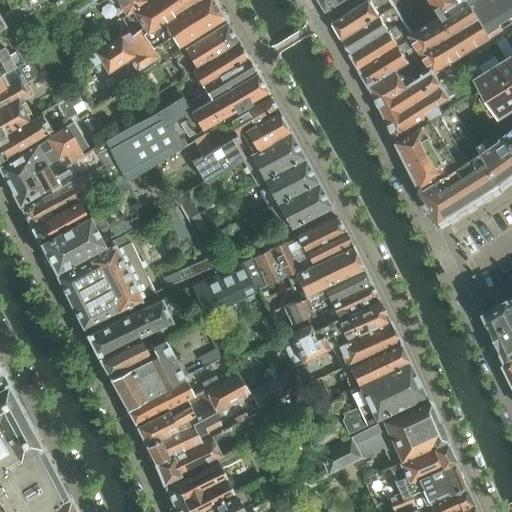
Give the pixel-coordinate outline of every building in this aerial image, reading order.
[(84,0),(70,10),(62,16),(67,22),(96,2),(95,0),(84,0)] [(143,34),(195,0),(140,0),(129,7),(131,12),(142,28),(134,33),(131,28),(127,30),(128,31),(121,35),(95,51),(94,50),(86,55),(93,66),(100,62),(107,73),(128,60),(137,71),(138,70),(142,77),(160,66),(155,59),(159,57),(153,48),(143,34)] [(129,7),(140,0),(108,0),(111,3),(115,0),(125,16),(131,12),(129,7)] [(211,0),(195,0),(143,34),(153,48),(171,37),(178,48),(181,46),(184,49),(226,22),(211,0)] [(325,5),(327,8),(327,10),(329,9),(342,0),(321,0),(325,5)] [(390,9),(395,6),(395,5),(391,0),(368,0),(334,21),(335,23),(343,36),(343,37),(344,38),(358,29),(360,33),(367,28),(365,25),(385,12),(387,16),(392,12),(390,9)] [(432,0),(442,15),(413,33),(412,34),(413,37),(423,54),(435,71),(462,54),(497,32),(476,0),(432,0)] [(511,0),(476,0),(497,32),(511,22),(511,0)] [(358,29),(344,38),(345,39),(351,50),(352,52),(353,53),(405,20),(395,5),(395,6),(390,9),(392,12),(387,16),(385,12),(365,25),(367,28),(360,33),(358,29)] [(405,20),(353,53),(362,69),(413,37),(412,34),(413,33),(405,20)] [(184,49),(196,69),(192,71),(238,43),(226,22),(184,49)] [(511,22),(497,32),(462,54),(482,87),(483,86),(500,113),(500,114),(502,117),(505,115),(511,110),(511,22)] [(0,62),(6,73),(23,63),(4,31),(0,33),(0,62)] [(413,37),(362,69),(372,85),(372,86),(423,54),(413,37)] [(238,43),(192,71),(200,85),(247,57),(238,43)] [(423,54),(372,86),(400,140),(444,112),(440,106),(459,93),(448,75),(441,80),(435,71),(423,54)] [(247,57),(200,85),(209,99),(255,72),(247,57)] [(24,72),(27,70),(23,63),(6,73),(0,75),(0,89),(25,75),(24,72)] [(24,72),(25,75),(0,89),(0,137),(30,121),(18,98),(28,92),(23,84),(35,77),(27,70),(24,72)] [(192,116),(180,124),(189,137),(201,130),(267,92),(255,72),(209,99),(189,112),(192,116)] [(104,140),(94,147),(101,161),(112,181),(123,175),(126,180),(183,147),(184,147),(183,146),(186,144),(183,138),(180,139),(171,124),(190,111),(181,96),(155,113),(131,125),(104,140)] [(270,96),(228,121),(236,135),(278,111),(270,96)] [(444,112),(400,140),(424,189),(480,152),(452,107),(444,112)] [(288,131),(288,130),(278,111),(236,135),(216,147),(192,161),(204,181),(242,159),(288,131)] [(30,121),(0,137),(0,160),(51,129),(42,115),(30,121)] [(65,125),(45,138),(37,144),(0,166),(0,168),(9,186),(57,155),(63,166),(83,154),(78,146),(85,141),(73,122),(66,126),(65,125)] [(485,140),(479,144),(484,151),(481,153),(480,152),(424,189),(442,224),(503,185),(511,178),(511,129),(502,137),(503,138),(490,147),(485,140)] [(295,142),(290,133),(290,134),(288,131),(242,159),(255,183),(303,158),(295,142)] [(184,147),(183,147),(191,161),(192,161),(216,147),(207,133),(184,147)] [(37,202),(36,200),(101,161),(94,147),(83,154),(63,166),(57,155),(9,186),(19,205),(21,208),(23,210),(37,202)] [(303,158),(255,183),(269,207),(317,182),(308,166),(304,158),(303,158)] [(37,202),(23,210),(30,225),(78,200),(112,181),(101,161),(36,200),(37,202)] [(321,191),(322,190),(317,182),(269,207),(282,231),(330,207),(321,191)] [(187,193),(179,197),(190,218),(198,214),(187,193)] [(30,226),(39,242),(99,212),(107,207),(103,199),(83,210),(78,200),(30,225),(30,226)] [(99,212),(39,242),(55,272),(104,245),(98,232),(107,227),(99,212)] [(209,237),(211,236),(198,214),(190,218),(203,240),(209,237)] [(296,236),(285,241),(292,255),(344,230),(336,216),(330,219),(303,233),(296,236)] [(344,230),(292,255),(298,269),(299,270),(352,245),(344,230)] [(223,260),(209,237),(203,240),(216,264),(223,260)] [(127,238),(57,276),(82,326),(95,320),(97,321),(99,320),(100,318),(116,310),(154,292),(127,238)] [(298,269),(292,255),(285,241),(271,247),(278,261),(272,264),(275,269),(272,271),(276,279),(293,271),(298,269)] [(321,288),(363,268),(352,245),(299,270),(298,269),(293,271),(306,297),(322,290),(321,288)] [(275,269),(272,264),(278,261),(271,247),(254,256),(267,283),(276,279),(272,271),(275,269)] [(254,256),(191,285),(204,314),(267,283),(254,256)] [(208,259),(175,273),(178,280),(211,266),(208,259)] [(369,282),(368,280),(363,268),(321,288),(322,290),(306,297),(301,300),(300,298),(282,306),(291,324),(279,329),(283,336),(308,325),(302,313),(369,282)] [(369,282),(302,313),(308,325),(311,327),(324,321),(320,313),(332,307),(336,316),(377,297),(369,282)] [(283,336),(276,339),(281,349),(285,348),(293,365),(301,361),(302,362),(329,349),(329,348),(330,347),(331,348),(388,321),(377,297),(336,316),(337,319),(312,330),(311,327),(308,325),(283,336)] [(511,297),(485,313),(506,360),(507,362),(508,365),(511,362),(511,297)] [(139,309),(86,335),(97,356),(138,337),(171,322),(160,299),(139,309)] [(339,365),(319,375),(321,381),(399,342),(388,321),(331,348),(339,365)] [(149,352),(167,342),(164,337),(143,347),(138,337),(97,356),(98,357),(109,377),(110,377),(154,361),(149,352)] [(149,352),(154,361),(110,377),(109,377),(126,407),(185,376),(167,342),(149,352)] [(399,342),(321,381),(330,400),(350,390),(408,361),(399,342)] [(214,350),(198,357),(202,365),(218,358),(214,350)] [(408,361),(350,390),(358,406),(344,413),(342,420),(348,433),(384,415),(424,396),(408,361)] [(286,370),(261,383),(263,386),(250,393),(259,409),(296,389),(286,370)] [(0,465),(39,446),(30,430),(25,420),(19,408),(13,398),(5,382),(0,373),(0,371),(0,465)] [(202,392),(210,406),(194,414),(146,444),(146,445),(154,460),(155,462),(155,464),(211,435),(246,418),(233,393),(245,387),(237,373),(226,379),(226,380),(216,385),(202,392)] [(136,424),(136,425),(137,426),(202,392),(216,385),(211,377),(193,386),(187,376),(185,377),(185,376),(126,407),(136,424)] [(137,426),(146,444),(194,414),(210,406),(202,392),(137,426)] [(318,453),(321,460),(314,464),(319,475),(326,473),(326,474),(383,447),(391,465),(389,466),(389,467),(444,440),(426,400),(386,419),(318,453)] [(333,430),(318,437),(323,446),(337,438),(333,430)] [(211,435),(155,464),(162,481),(163,481),(164,484),(221,455),(211,435)] [(399,492),(387,498),(393,511),(397,511),(414,504),(415,504),(406,482),(453,461),(444,441),(444,440),(389,467),(395,480),(394,481),(399,492)] [(0,465),(0,511),(37,511),(65,496),(64,493),(64,494),(56,479),(55,478),(56,478),(50,466),(49,466),(49,465),(41,450),(42,450),(40,447),(39,446),(0,465)] [(221,455),(164,484),(177,511),(196,511),(235,494),(221,468),(245,456),(240,446),(221,455)] [(453,461),(406,482),(415,504),(414,504),(416,508),(464,486),(453,461)] [(464,486),(416,508),(417,511),(453,511),(472,503),(464,486)] [(243,511),(235,494),(196,511),(243,511)] [(65,496),(37,511),(73,511),(67,499),(65,496)] [(385,511),(383,508),(385,506),(383,502),(374,505),(377,511),(385,511)] [(475,511),(472,503),(453,511),(475,511)]
